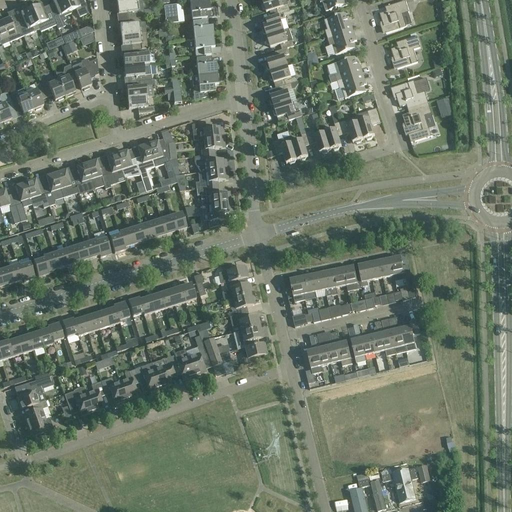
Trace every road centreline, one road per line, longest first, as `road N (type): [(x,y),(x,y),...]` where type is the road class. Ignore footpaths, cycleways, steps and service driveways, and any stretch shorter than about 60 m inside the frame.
road 1 (residential): [(251,193),(395,147),(362,0)]
road 2 (secondary): [(493,221),(503,511)]
road 3 (secondary): [(504,511),(505,221)]
road 4 (residential): [(21,465),(293,371)]
road 5 (unclassified): [(0,317),(258,234)]
road 6 (secondary): [(498,171),(481,0)]
road 7 (residential): [(326,511),(293,371)]
road 8 (residential): [(285,338),(421,302)]
road 9 (residential): [(115,141),(242,99)]
road 10 (unclassified): [(258,234),(381,202)]
